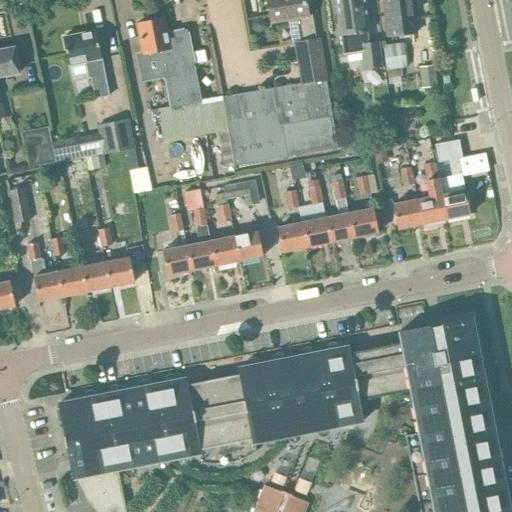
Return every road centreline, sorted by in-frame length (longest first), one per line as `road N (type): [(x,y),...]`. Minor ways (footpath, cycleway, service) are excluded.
road 1 (residential): [(0,365),(511,262)]
road 2 (residential): [(511,151),(481,0)]
road 3 (residential): [(0,373),(34,511)]
